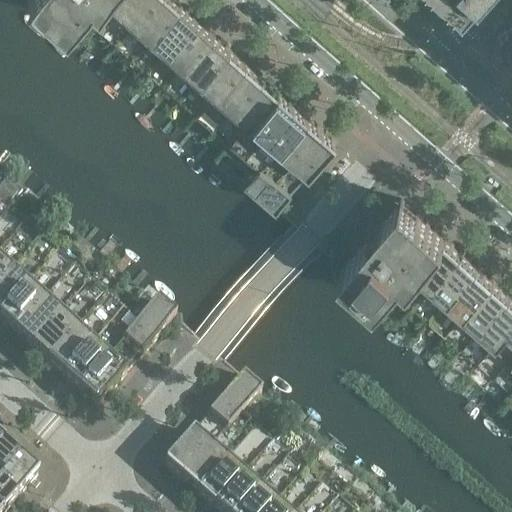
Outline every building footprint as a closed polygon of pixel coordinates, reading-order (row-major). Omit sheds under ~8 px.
[(334,139),(242,59),(175,0),(36,0),(62,23),(75,8),(227,141),(230,138),(258,162),(241,180),(273,208),(306,171),(333,140),(334,139)] [(426,255),(443,235),(401,198),(370,234),(413,272),(427,256),(426,255)] [(17,239),(32,248),(39,237),(24,228),(17,239)] [(398,276),(390,284),(511,391),(511,362),(509,359),(492,345),(476,331),(460,316),(444,302),(428,288),(412,274),(410,277),(409,276),(413,272),(370,234),(361,244),(398,276)] [(428,288),(443,270),(460,250),(443,235),(426,255),(427,256),(413,272),(409,276),(410,277),(412,274),(428,288)] [(398,276),(361,244),(340,267),(377,299),(390,284),(398,276)] [(444,302),(459,285),(477,265),(460,250),(443,270),(428,288),(444,302)] [(0,287),(11,275),(0,265),(0,287)] [(460,316),(493,279),(477,265),(459,285),(444,302),(460,316)] [(0,320),(27,290),(11,275),(0,287),(0,320)] [(476,331),(509,293),(493,279),(460,316),(476,331)] [(0,324),(14,337),(43,304),(27,290),(0,320),(0,324)] [(492,345),(511,322),(511,295),(509,293),(476,331),(492,345)] [(139,361),(174,321),(176,319),(158,303),(137,326),(130,320),(115,336),(137,355),(135,358),(139,361)] [(31,352),(60,318),(43,304),(14,337),(31,352)] [(47,366),(76,333),(60,318),(31,352),(47,366)] [(509,359),(511,355),(511,322),(492,345),(509,359)] [(63,380),(92,347),(76,333),(47,366),(63,380)] [(79,394),(108,361),(92,347),(63,380),(79,394)] [(97,408),(125,376),(108,361),(79,394),(96,409),(97,408)] [(241,417),(261,394),(243,378),(242,380),(205,421),(208,424),(212,420),(234,440),(248,424),(241,417)] [(181,484),(210,450),(193,435),(165,467),(164,469),(181,484)] [(0,484),(20,462),(4,447),(0,452),(0,484)] [(197,498),(226,465),(210,450),(181,484),(197,498)] [(37,477),(20,462),(0,484),(0,486),(16,501),(37,477)] [(213,511),(242,479),(226,465),(197,498),(213,511)] [(241,511),(259,493),(242,479),(213,511),(241,511)] [(0,511),(6,511),(16,501),(0,486),(0,511)] [(270,511),(275,507),(259,493),(241,511),(270,511)]
